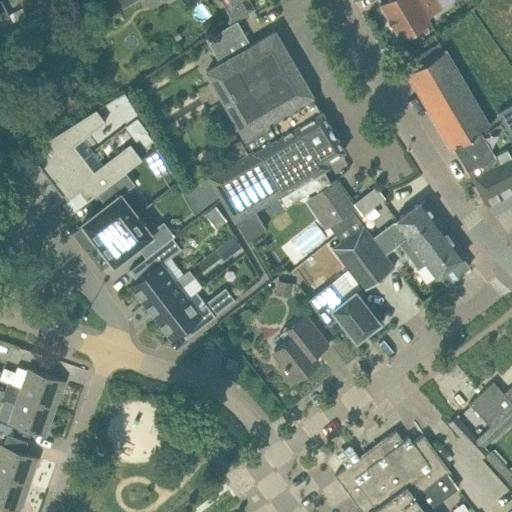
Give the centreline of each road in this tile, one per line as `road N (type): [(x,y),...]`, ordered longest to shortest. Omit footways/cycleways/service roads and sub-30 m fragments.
road 1 (residential): [(511,264),(484,237),(343,0)]
road 2 (residential): [(277,459),(511,290)]
road 3 (residential): [(277,459),(241,405),(184,369),(106,345)]
road 4 (residential): [(1,171),(114,316),(106,345)]
road 5 (residential): [(50,511),(106,345)]
